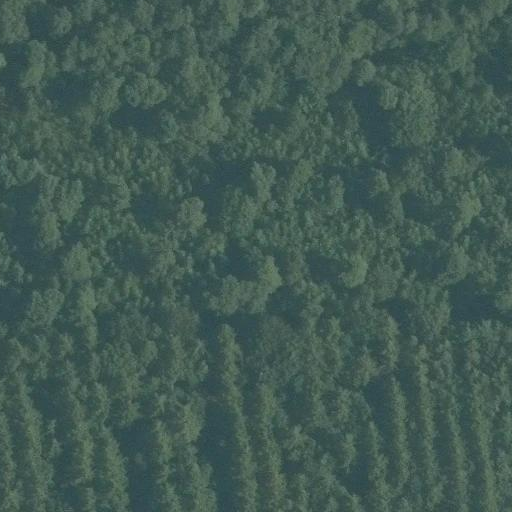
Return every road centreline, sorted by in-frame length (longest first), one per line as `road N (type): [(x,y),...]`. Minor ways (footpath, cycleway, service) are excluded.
road 1 (track): [(389,511),(311,463),(248,381),(233,334),(189,0)]
road 2 (track): [(0,343),(511,332)]
